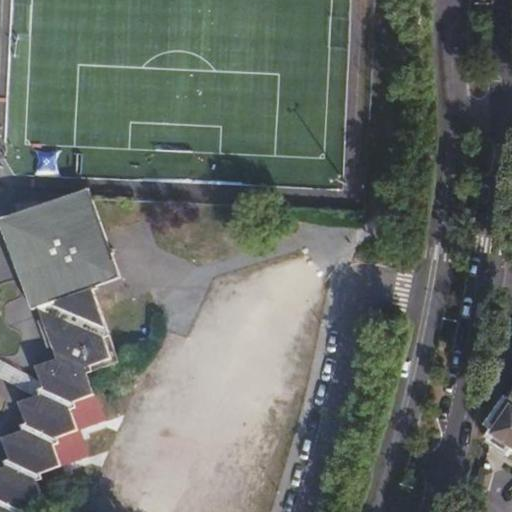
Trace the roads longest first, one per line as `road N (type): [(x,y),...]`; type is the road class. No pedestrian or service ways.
road 1 (residential): [(449,112),(407,409),(378,511)]
road 2 (residential): [(425,511),(501,229),(508,119)]
